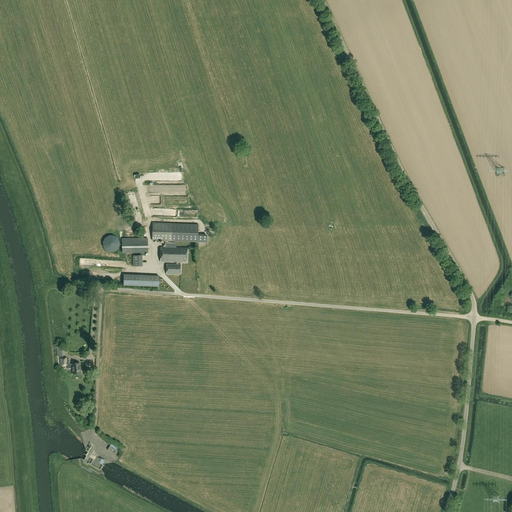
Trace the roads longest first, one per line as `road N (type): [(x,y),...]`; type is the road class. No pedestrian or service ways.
road 1 (unclassified): [(473,317),(97,287)]
road 2 (unclassified): [(473,317),(471,292),(399,165),(322,0)]
road 3 (unclassified): [(446,511),(466,433),(473,317)]
